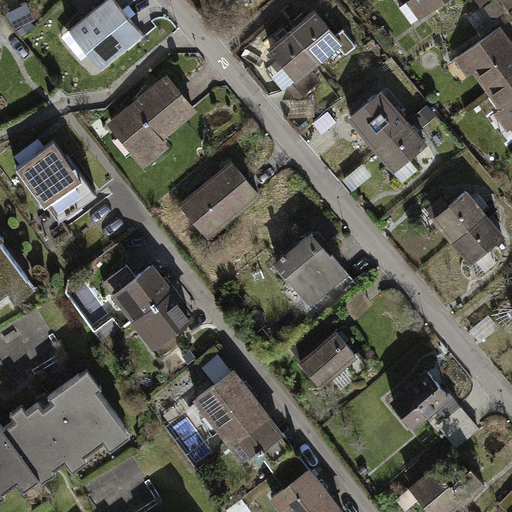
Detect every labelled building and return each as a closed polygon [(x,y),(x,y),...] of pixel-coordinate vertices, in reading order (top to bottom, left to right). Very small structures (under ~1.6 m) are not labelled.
[(116,0),(102,0),(69,28),(102,67),(144,33),(116,0)] [(404,0),(398,5),(410,21),(438,0),(404,0)] [(314,8),(290,26),(316,60),(336,45),(342,53),(354,44),(341,28),(334,34),(314,8)] [(316,60),(290,26),(267,44),(282,65),(270,75),(280,88),(316,60)] [(485,92),(511,72),(511,43),(500,26),(452,60),(466,79),(473,74),(485,92)] [(167,71),(106,121),(143,165),(170,142),(165,136),(198,108),(167,71)] [(511,72),(485,92),(498,110),(491,115),(504,133),(511,127),(511,72)] [(365,133),(376,147),(408,119),(389,96),(370,111),(365,105),(337,128),(351,144),(365,133)] [(427,142),(408,119),(376,147),(403,179),(414,170),(406,159),(427,142)] [(18,162),(11,166),(40,206),(45,203),(57,219),(95,191),(66,152),(63,153),(51,137),(41,145),(36,137),(12,155),(18,162)] [(229,159),(180,201),(209,236),(259,194),(229,159)] [(442,223),(453,236),(485,209),(466,185),(447,201),(442,195),(414,217),(428,234),(442,223)] [(503,231),(485,209),(453,236),(480,269),(494,257),(485,247),(503,231)] [(312,230),(276,260),(317,310),(352,281),(345,272),(348,269),(332,251),(330,253),(312,230)] [(0,296),(6,291),(13,300),(33,285),(0,239),(4,237),(0,231),(0,296)] [(135,324),(175,291),(150,261),(110,294),(135,324)] [(373,301),(361,288),(341,307),(354,320),(373,301)] [(193,313),(175,291),(135,324),(161,356),(182,339),(173,329),(193,313)] [(300,358),(300,359),(322,386),(360,355),(337,327),(332,331),(322,319),(290,346),(300,358)] [(13,416),(0,425),(0,426),(37,477),(38,479),(55,467),(53,465),(62,458),(70,468),(85,457),(82,451),(101,437),(107,446),(128,431),(95,385),(98,383),(86,365),(47,393),(51,399),(41,407),(36,400),(25,408),(19,401),(8,409),(13,416)] [(233,365),(191,397),(241,462),(258,449),(263,445),(283,430),(233,365)] [(427,365),(388,399),(413,428),(438,406),(447,416),(461,404),(427,365)] [(447,416),(437,425),(458,448),(481,427),(461,404),(447,416)] [(37,477),(0,426),(0,495),(4,492),(1,488),(14,478),(21,488),(37,477)] [(283,482),(308,464),(283,430),(263,445),(258,449),(283,482)] [(445,454),(408,484),(428,511),(451,511),(486,484),(468,460),(457,469),(445,454)] [(345,511),(308,464),(283,482),(269,494),(282,511),(345,511)] [(511,489),(500,502),(510,511),(511,511),(511,489)]
